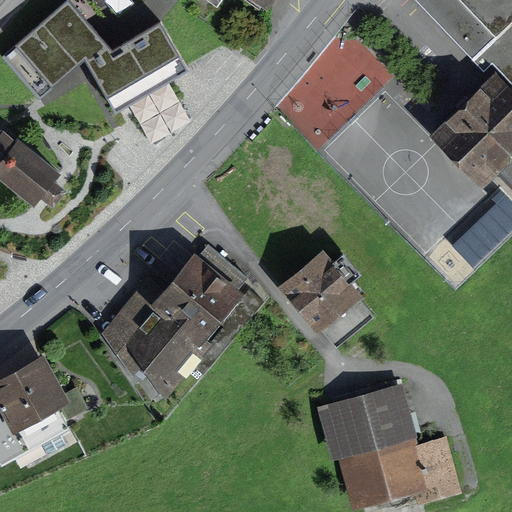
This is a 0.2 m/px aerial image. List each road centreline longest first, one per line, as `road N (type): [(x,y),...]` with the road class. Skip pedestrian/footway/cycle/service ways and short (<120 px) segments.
road 1 (tertiary): [(328,0),(172,176),(0,329)]
road 2 (unknown): [(172,176),(335,359),(402,369),(437,389),(471,484)]
